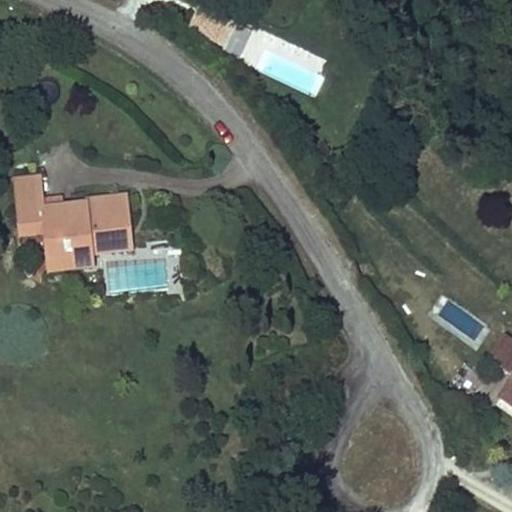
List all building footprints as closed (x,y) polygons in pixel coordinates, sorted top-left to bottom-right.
[(12,201),(45,197),(43,180),(10,184),(12,201)] [(16,233),(43,229),(44,243),(47,266),(69,264),(70,273),(95,270),(93,257),(130,252),(127,230),(130,230),(126,197),(87,202),(87,205),(89,215),(68,217),(67,207),(66,199),(46,202),(45,197),(12,201),(16,233)] [(67,207),(68,217),(89,215),(87,205),(67,207)] [(44,243),(43,229),(16,233),(17,246),(44,243)] [(69,264),(47,266),(49,276),(70,273),(69,264)] [(491,356),(511,369),(511,374),(507,381),(496,398),(511,408),(511,347),(502,341),(491,356)] [(511,374),(511,369),(491,356),(485,366),(507,381),(511,374)] [(479,387),(478,367),(460,369),(461,388),(479,387)]
